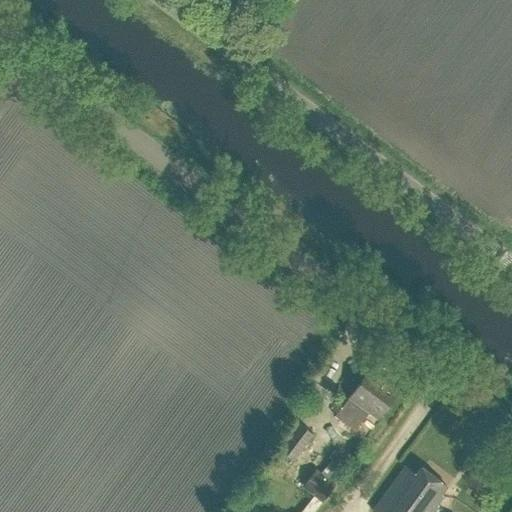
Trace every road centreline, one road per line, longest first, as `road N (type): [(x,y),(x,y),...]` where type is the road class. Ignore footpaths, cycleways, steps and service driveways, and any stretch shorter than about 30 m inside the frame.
road 1 (tertiary): [(511,424),(0,35)]
road 2 (unclassified): [(511,262),(164,0)]
